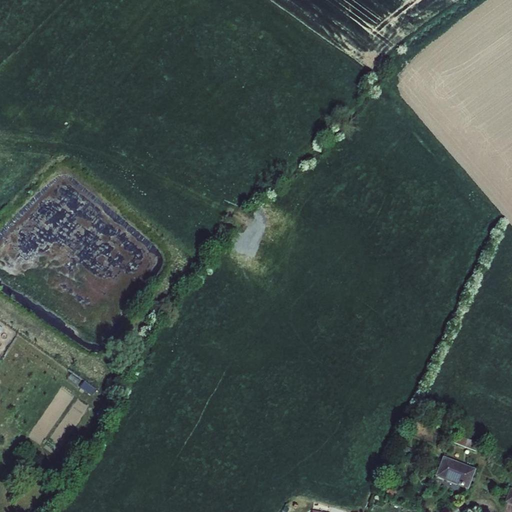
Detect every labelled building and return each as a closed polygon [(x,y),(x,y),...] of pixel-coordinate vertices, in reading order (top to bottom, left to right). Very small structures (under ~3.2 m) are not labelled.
[(415,437),(421,423),(415,421),(409,435),(415,437)] [(474,450),(452,441),(450,449),(472,456),(474,450)] [(470,476),(439,464),(433,482),(463,494),(470,476)] [(391,488),(385,493),(392,499),(397,494),(391,488)] [(511,497),(508,496),(502,508),(511,511),(511,497)]
